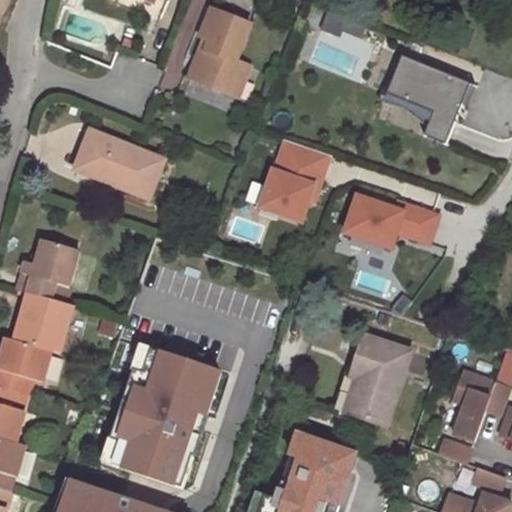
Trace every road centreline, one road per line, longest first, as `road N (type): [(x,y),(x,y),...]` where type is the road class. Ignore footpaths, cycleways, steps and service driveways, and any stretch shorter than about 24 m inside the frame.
road 1 (residential): [(311,296),(234,511)]
road 2 (residential): [(0,131),(25,0)]
